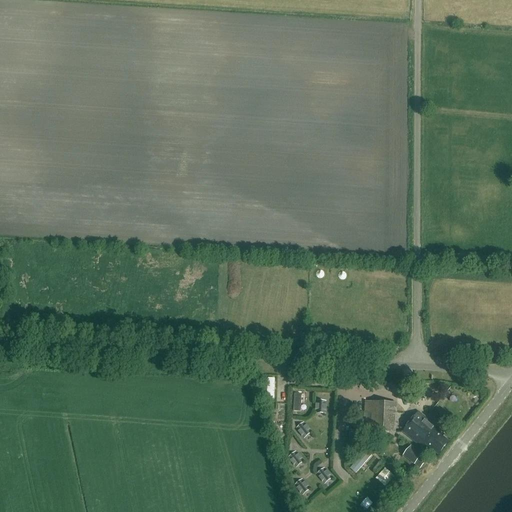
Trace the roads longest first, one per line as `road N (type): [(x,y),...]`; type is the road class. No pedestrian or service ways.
road 1 (unclassified): [(415,365),(0,340)]
road 2 (unclassified): [(415,365),(416,0)]
road 3 (tertiary): [(510,383),(407,511)]
